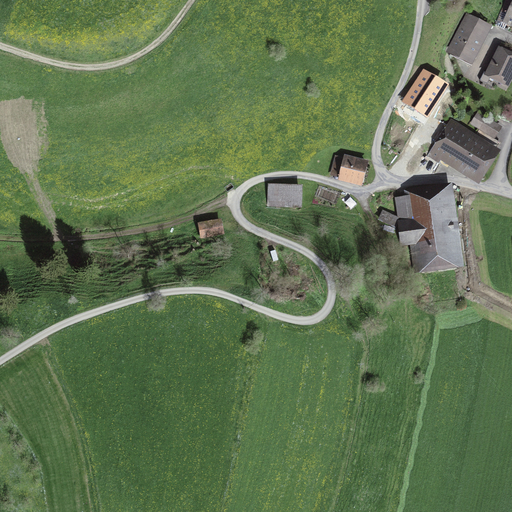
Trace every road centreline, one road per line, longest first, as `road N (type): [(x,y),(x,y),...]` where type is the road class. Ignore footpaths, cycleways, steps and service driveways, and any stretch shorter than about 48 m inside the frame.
road 1 (track): [(421,0),(410,63),(377,139),(389,179),(356,189),(279,174),(248,183),(236,197),(246,225),(325,266),(332,289),(322,314),(301,320),(214,291),(165,292),(62,323),(0,360)]
road 2 (track): [(192,0),(160,41),(116,63),(60,64),(0,47)]
road 3 (track): [(38,336),(88,452),(98,511)]
